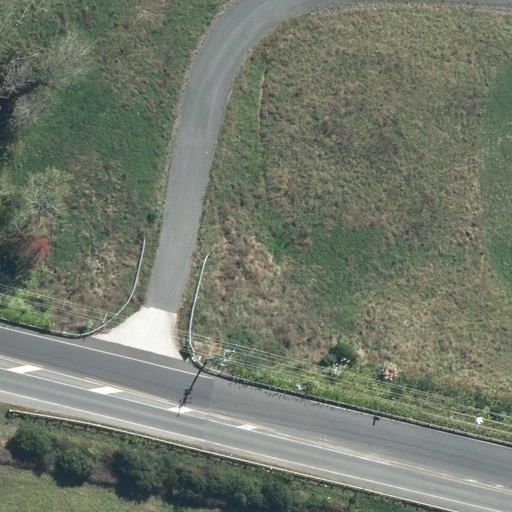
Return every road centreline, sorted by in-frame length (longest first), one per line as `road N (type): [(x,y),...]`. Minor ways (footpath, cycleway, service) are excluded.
road 1 (residential): [(137,390),(208,95),(232,47),(275,0)]
road 2 (secondary): [(137,390),(511,486)]
road 3 (secondary): [(0,355),(137,390)]
